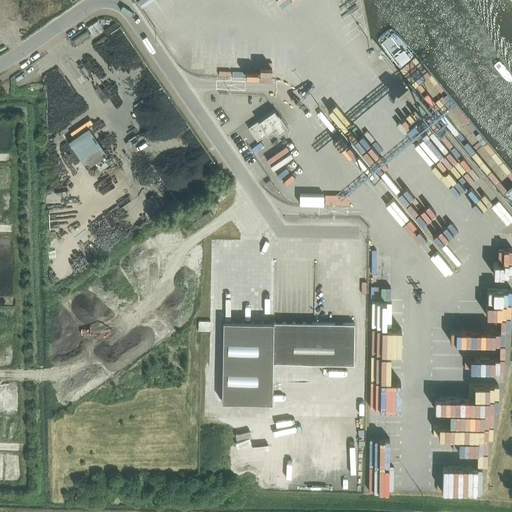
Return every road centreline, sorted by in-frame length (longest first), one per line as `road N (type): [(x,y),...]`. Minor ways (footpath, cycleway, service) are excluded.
road 1 (unknown): [(353,233),(362,253),(362,382),(346,396),(287,393),(276,389),(267,368),(266,210)]
road 2 (unclassified): [(120,0),(280,232),(360,233)]
